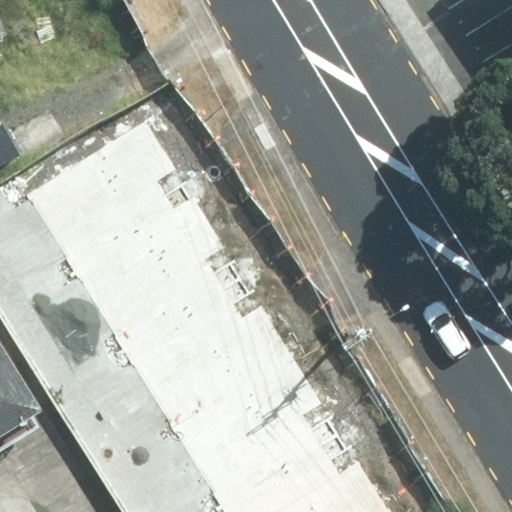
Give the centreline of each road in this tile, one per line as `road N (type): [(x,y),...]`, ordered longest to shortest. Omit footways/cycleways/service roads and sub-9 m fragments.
road 1 (secondary): [(511,436),(247,0)]
road 2 (secondary): [(339,0),(511,284)]
